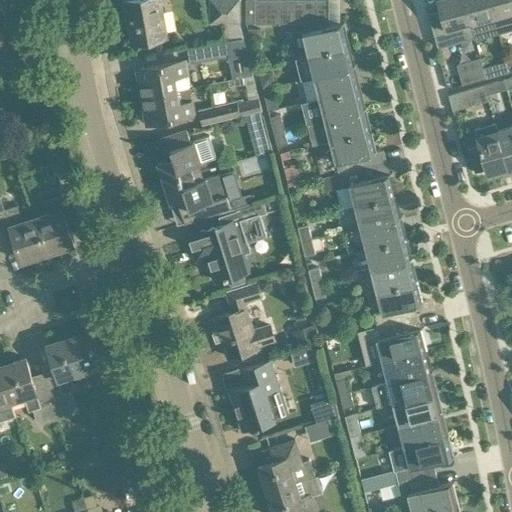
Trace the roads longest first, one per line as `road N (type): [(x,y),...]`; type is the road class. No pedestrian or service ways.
road 1 (unclassified): [(134,264),(72,0)]
road 2 (unclassified): [(213,511),(134,264)]
road 3 (residential): [(511,445),(458,212)]
road 4 (residential): [(458,212),(405,0)]
road 5 (residential): [(0,342),(30,333),(46,297),(134,264)]
